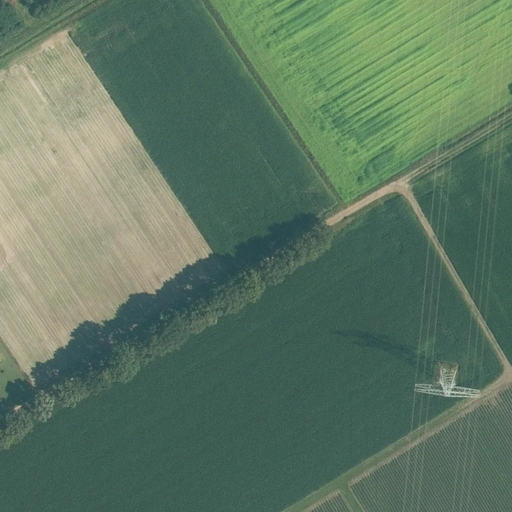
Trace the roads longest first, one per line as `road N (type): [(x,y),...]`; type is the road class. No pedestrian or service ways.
road 1 (track): [(404,176),(0,419)]
road 2 (track): [(294,511),(511,379)]
road 3 (track): [(511,371),(404,176)]
road 4 (track): [(511,111),(404,176)]
